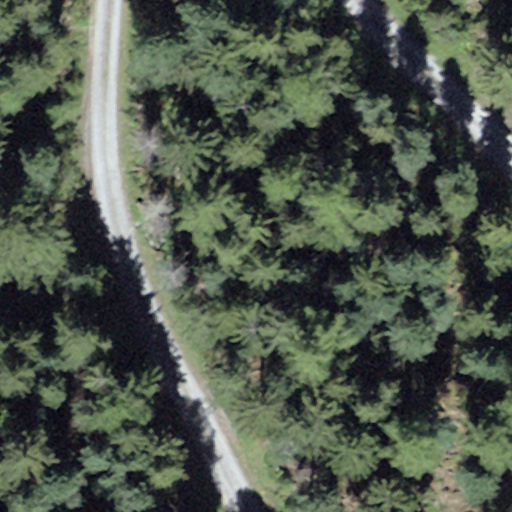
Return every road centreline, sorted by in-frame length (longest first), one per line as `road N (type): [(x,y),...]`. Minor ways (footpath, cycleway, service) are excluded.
road 1 (track): [(243,511),(110,226),(98,107),(104,0)]
road 2 (track): [(357,0),(511,150)]
